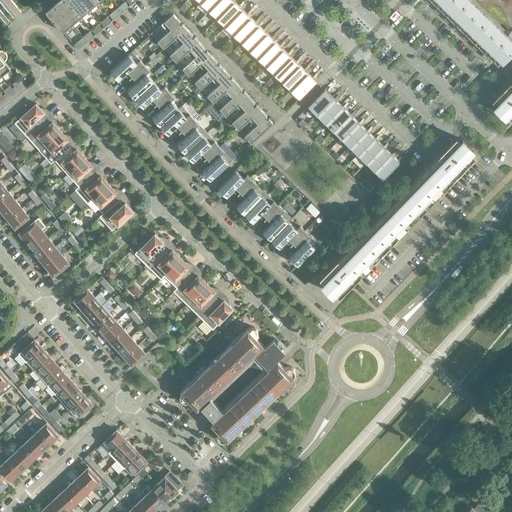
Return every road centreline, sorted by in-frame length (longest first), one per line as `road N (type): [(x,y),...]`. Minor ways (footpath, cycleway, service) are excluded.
road 1 (residential): [(350,341),(198,199),(81,69)]
road 2 (residential): [(264,0),(425,154),(466,112)]
road 3 (residential): [(164,205),(315,348),(335,357)]
road 4 (residential): [(365,299),(505,149)]
road 5 (secondary): [(377,345),(511,206)]
road 6 (residential): [(49,77),(164,205)]
road 7 (residential): [(7,511),(129,400)]
road 8 (secondary): [(240,511),(311,443),(344,388)]
road 9 (residential): [(466,112),(489,88),(402,0)]
road 10 (residential): [(47,308),(164,205)]
road 11 (residential): [(129,400),(206,485),(179,511)]
road 12 (residential): [(81,69),(48,30),(33,26),(24,45),(49,77)]
road 13 (residential): [(47,308),(129,400)]
